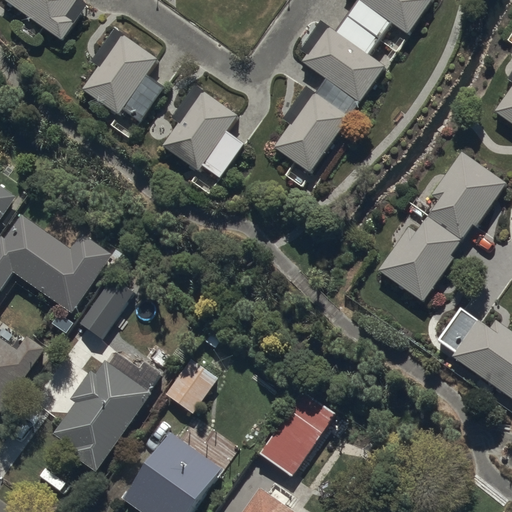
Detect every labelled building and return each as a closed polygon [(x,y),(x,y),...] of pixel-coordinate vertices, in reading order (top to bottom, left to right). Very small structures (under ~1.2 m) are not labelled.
[(81,0),(10,0),(66,39),(78,21),(70,16),(81,0)] [(435,0),(362,0),(412,34),(435,0)] [(389,65),(332,25),(307,61),(364,100),(389,65)] [(161,59),(126,35),(88,90),(122,114),(161,59)] [(241,114),(207,91),(168,147),(202,170),(241,114)] [(511,92),(498,112),(511,121),(511,92)] [(353,117),(319,93),(280,148),(314,172),(353,117)] [(511,182),(467,150),(436,195),(444,201),(433,215),(467,239),(477,225),(480,227),(511,182)] [(0,232),(20,203),(0,189),(0,232)] [(413,226),(383,269),(428,301),(459,257),(456,255),(466,240),(432,216),(421,231),(413,226)] [(0,300),(1,302),(17,280),(76,321),(106,278),(116,264),(85,242),(75,257),(26,223),(8,248),(5,246),(0,253),(0,300)] [(82,328),(106,345),(139,298),(114,281),(82,328)] [(511,397),(511,336),(500,327),(494,334),(464,310),(439,342),(511,397)] [(0,423),(2,425),(40,370),(50,357),(31,344),(22,357),(0,341),(0,423)] [(172,402),(198,420),(223,383),(197,365),(172,402)] [(56,451),(102,483),(158,403),(111,371),(102,385),(95,381),(75,410),(81,415),(56,451)] [(264,461),(297,484),(340,423),(307,400),(264,461)] [(123,507),(130,511),(205,511),(230,478),(171,437),(123,507)] [(287,511),(274,503),(265,497),(254,511),(287,511)]
